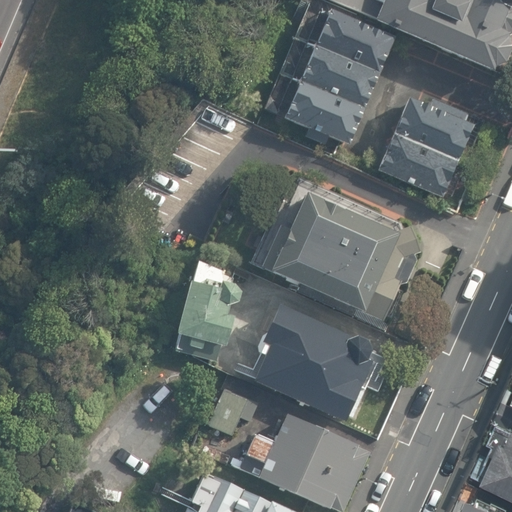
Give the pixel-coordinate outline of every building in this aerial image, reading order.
[(511,37),(511,0),(382,0),(372,28),(496,75),(511,37)] [(327,17),(312,53),(376,79),(390,46),(327,17)] [(312,53),(297,86),(361,113),(376,79),(312,53)] [(361,113),(297,86),(283,124),(346,147),(361,113)] [(470,126),(404,103),(392,135),(457,161),(470,126)] [(457,161),(392,135),(375,173),(441,200),(457,161)] [(417,238),(298,188),(258,276),(379,329),(417,238)] [(236,285),(187,276),(175,328),(225,343),(236,285)] [(365,353),(281,311),(249,384),(346,430),(365,353)] [(257,405),(223,390),(207,426),(231,437),(239,418),(249,423),(257,405)] [(341,511),(368,456),(282,416),(254,484),(323,511),(341,511)] [(511,503),(511,433),(496,426),(486,446),(495,450),(478,487),(511,503)] [(284,511),(203,474),(185,511),(284,511)] [(494,511),(462,501),(457,511),(494,511)]
